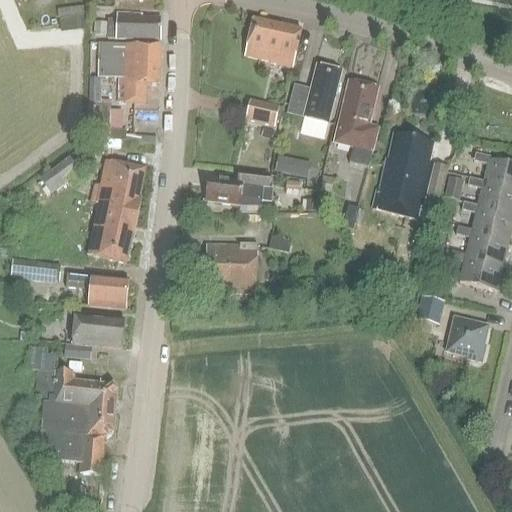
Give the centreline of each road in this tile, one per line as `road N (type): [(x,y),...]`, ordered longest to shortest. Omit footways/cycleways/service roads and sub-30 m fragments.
road 1 (tertiary): [(131,511),(170,179),(181,0)]
road 2 (residential): [(511,81),(382,32),(240,0)]
